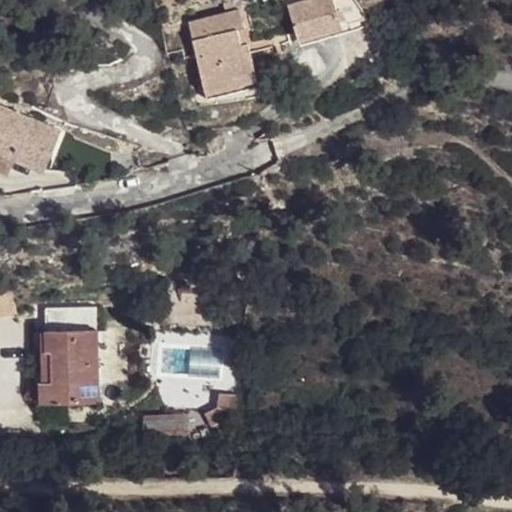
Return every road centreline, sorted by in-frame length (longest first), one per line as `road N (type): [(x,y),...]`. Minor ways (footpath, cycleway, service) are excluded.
road 1 (residential): [(511,82),(478,73),(418,87),(192,178),(98,207),(0,218)]
road 2 (track): [(0,492),(407,490),(511,503)]
road 3 (track): [(289,142),(304,150),(430,139),(464,147),(511,185)]
